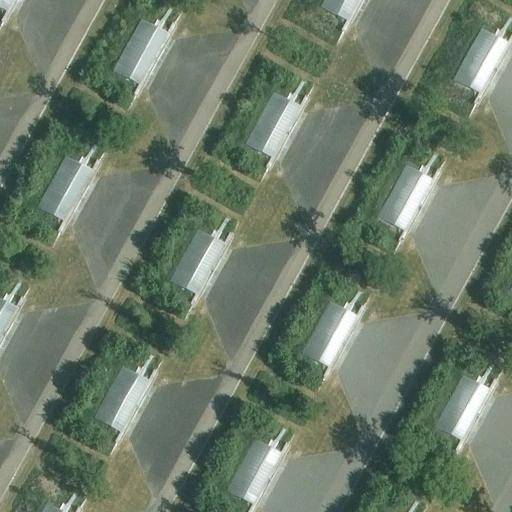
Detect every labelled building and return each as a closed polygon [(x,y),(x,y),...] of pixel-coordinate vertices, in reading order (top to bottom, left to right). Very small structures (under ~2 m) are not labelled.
[(15,0),(0,0),(0,13),(6,17),(15,0)] [(360,0),(324,0),(319,10),(346,25),(360,0)] [(173,41),(146,26),(117,77),(144,92),(173,41)] [(506,46),(479,31),(451,82),(478,97),(506,46)] [(299,110),(272,96),(244,147),(271,162),(299,110)] [(98,178),(71,163),(42,214),(69,229),(98,178)] [(431,183),(404,168),(376,219),(403,234),(431,183)] [(224,247),(197,232),(169,284),(196,299),(224,247)] [(0,355),(21,317),(0,305),(0,355)] [(356,319),(329,305),(301,356),(328,371),(356,319)] [(148,386),(121,371),(93,423),(120,438),(148,386)] [(488,392),(461,377),(433,429),(460,444),(488,392)] [(279,459),(252,444),(224,495),(251,510),(279,459)]
